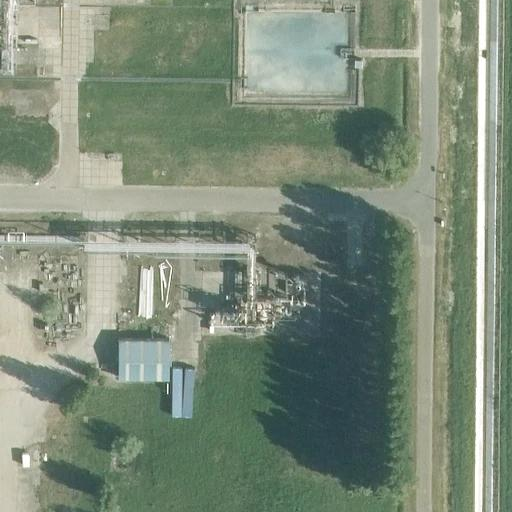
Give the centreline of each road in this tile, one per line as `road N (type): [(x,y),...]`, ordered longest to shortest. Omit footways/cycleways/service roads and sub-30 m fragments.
road 1 (unclassified): [(420,511),(427,0)]
road 2 (unknown): [(113,203),(105,288),(88,337),(48,392),(0,421)]
road 3 (unknown): [(58,202),(83,0)]
